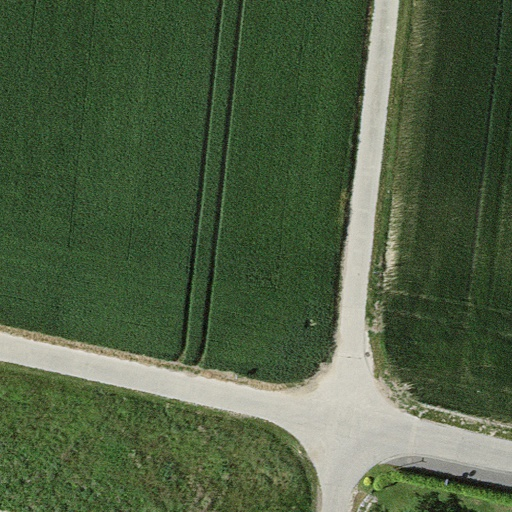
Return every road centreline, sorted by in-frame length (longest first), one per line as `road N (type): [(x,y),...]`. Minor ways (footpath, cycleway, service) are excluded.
road 1 (track): [(339,422),(385,0)]
road 2 (track): [(339,422),(0,348)]
road 3 (residential): [(339,422),(511,459)]
